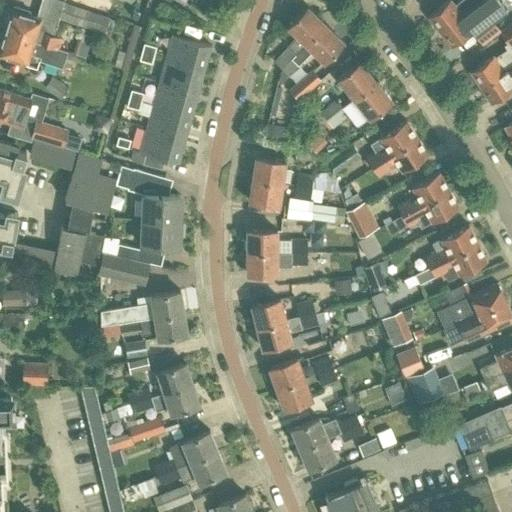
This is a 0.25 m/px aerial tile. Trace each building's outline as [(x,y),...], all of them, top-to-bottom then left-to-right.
[(73,0),(72,2),(108,15),(113,0),(73,0)] [(478,2),(480,0),(461,0),(455,6),(450,0),(428,17),(440,32),(462,15),(478,2)] [(462,38),(472,30),(483,44),(502,29),(495,19),(507,10),(498,0),(480,0),(478,2),(440,32),(451,46),(453,45),(455,48),(464,41),(462,38)] [(105,34),(106,30),(110,19),(110,18),(63,2),(58,18),(105,34)] [(326,22),(307,4),(287,26),(297,35),(286,46),(288,47),(274,61),(281,69),(296,54),(306,44),(305,44),(326,22)] [(11,8),(4,31),(34,39),(58,46),(59,47),(62,38),(53,35),(58,18),(38,12),(36,16),(29,14),(29,11),(12,5),(11,8)] [(110,19),(106,30),(113,32),(117,21),(110,19)] [(305,44),(306,44),(324,62),(344,40),(326,22),(305,44)] [(511,66),(511,22),(499,31),(507,42),(504,45),(506,49),(494,58),(492,55),(469,71),(480,87),(511,66)] [(59,47),(34,39),(4,31),(0,42),(0,54),(27,63),(29,54),(40,57),(39,60),(62,68),(63,65),(71,68),(74,57),(67,55),(68,51),(59,48),(59,47)] [(91,36),(80,32),(74,52),(85,56),(91,36)] [(165,58),(204,68),(210,44),(172,34),(165,58)] [(144,43),(142,51),(154,55),(156,47),(144,43)] [(152,63),(154,55),(142,51),(139,60),(152,63)] [(303,61),(296,54),(281,69),(288,76),(303,61)] [(198,91),(204,68),(165,58),(159,81),(198,91)] [(353,98),(376,80),(360,59),(337,78),(353,98)] [(511,66),(480,87),(491,103),(511,88),(511,66)] [(298,101),(305,95),(322,80),(312,69),(288,89),(298,101)] [(60,99),(68,87),(52,75),(43,87),(60,99)] [(376,80),(353,98),(369,118),(392,100),(376,80)] [(191,114),(198,91),(159,81),(153,104),(191,114)] [(35,121),(23,118),(29,98),(18,95),(18,94),(0,87),(0,119),(10,122),(6,134),(31,141),(33,138),(77,151),(81,137),(68,133),(69,129),(36,119),(35,121)] [(141,101),(143,93),(131,89),(129,97),(141,101)] [(139,109),(141,101),(129,97),(127,106),(139,109)] [(320,112),(326,120),(343,106),(336,98),(320,112)] [(185,137),(191,114),(153,104),(147,127),(185,137)] [(343,106),(326,120),(332,128),(349,115),(343,106)] [(372,166),(417,137),(406,120),(380,138),(379,137),(369,143),(374,150),(365,156),(372,166)] [(279,139),(284,126),(267,122),(264,136),(279,139)] [(179,161),(185,137),(147,127),(140,151),(133,149),(130,159),(142,163),(142,164),(162,169),(165,157),(179,161)] [(322,151),(332,141),(320,130),(310,141),(322,151)] [(128,148),(131,139),(118,136),(116,145),(128,148)] [(417,137),(372,166),(378,176),(391,168),(388,164),(394,160),(402,171),(428,153),(417,137)] [(15,149),(16,145),(0,140),(0,184),(3,186),(2,189),(14,192),(26,153),(15,149)] [(69,214),(69,215),(90,219),(92,209),(87,208),(88,204),(107,210),(116,180),(97,174),(101,160),(34,140),(29,155),(74,168),(65,198),(77,201),(76,206),(72,205),(70,214),(69,214)] [(360,155),(352,144),(330,159),(334,173),(360,155)] [(253,179),(282,183),(282,181),(290,182),(292,169),(284,168),(285,161),(256,157),(253,179)] [(144,195),(143,219),(182,221),(183,205),(180,205),(180,195),(168,195),(169,192),(161,190),(164,177),(134,168),(133,169),(121,166),(116,185),(128,188),(127,190),(144,195)] [(408,197),(396,204),(402,215),(403,215),(449,189),(439,171),(412,187),(418,197),(411,201),(408,197)] [(314,174),(309,173),(297,172),(295,185),(312,188),(312,187),(314,174)] [(279,205),(282,183),(253,179),(250,200),(279,205)] [(295,185),(293,198),(310,201),(312,188),(295,185)] [(408,226),(417,220),(421,228),(459,206),(449,189),(403,215),(402,215),(408,226)] [(344,199),(349,209),(362,202),(357,193),(344,199)] [(365,201),(362,202),(349,209),(346,210),(348,217),(359,237),(379,227),(365,201)] [(344,222),(345,207),(337,206),(312,203),(310,218),(335,222),(344,222)] [(0,245),(11,248),(17,213),(5,211),(4,215),(0,214),(0,245)] [(88,229),(90,219),(69,215),(68,225),(74,226),(73,230),(61,227),(55,258),(14,250),(12,262),(76,275),(79,261),(99,265),(104,236),(85,232),(85,228),(88,229)] [(150,263),(149,264),(160,266),(164,252),(165,247),(178,247),(178,238),(181,238),(182,221),(143,219),(142,246),(141,248),(117,243),(115,254),(150,263)] [(469,224),(441,239),(441,238),(431,243),(435,250),(424,256),(429,267),(430,267),(478,242),(469,224)] [(277,252),(307,251),(307,239),(277,238),(277,230),(248,229),(248,251),(277,252)] [(448,279),(459,274),(487,260),(478,242),(430,267),(429,267),(415,274),(420,284),(434,277),(444,273),(448,279)] [(115,254),(102,251),(97,274),(144,285),(149,264),(150,263),(115,254)] [(277,252),(248,251),(248,273),(277,273),(277,267),(292,267),(292,265),(307,265),(307,251),(277,252)] [(373,291),(386,286),(377,262),(364,267),(373,291)] [(341,265),(342,276),(362,275),(361,264),(341,265)] [(341,295),(358,296),(358,278),(342,277),(341,295)] [(444,327),(506,300),(498,282),(472,294),(466,282),(444,292),(449,304),(436,310),(444,327)] [(23,308),(24,290),(4,289),(4,290),(3,307),(23,308)] [(104,324),(118,322),(184,311),(180,290),(151,295),(152,301),(102,309),(104,324)] [(257,326),(286,319),(281,298),(252,305),(257,326)] [(295,303),(298,316),(315,312),(312,299),(295,303)] [(511,313),(506,300),(444,327),(444,328),(457,322),(466,342),(488,332),(487,330),(511,318),(511,313)] [(401,310),(380,319),(392,346),(412,338),(406,322),(410,320),(412,311),(411,308),(402,311),(401,310)] [(184,311),(118,322),(120,332),(141,329),(142,334),(157,331),(158,338),(187,333),(184,311)] [(302,329),(318,324),(315,312),(298,316),(302,329)] [(356,318),(338,321),(340,336),(358,334),(356,318)] [(286,319),(257,326),(262,347),(291,340),(286,319)] [(422,327),(412,331),(415,339),(425,335),(424,333),(422,327)] [(127,359),(147,356),(144,340),(124,343),(127,359)] [(415,346),(396,354),(404,375),(424,367),(415,346)] [(484,379),(511,366),(511,346),(495,354),(497,359),(479,367),(484,379)] [(312,361),(317,374),(333,367),(328,355),(312,361)] [(130,374),(150,369),(147,357),(127,362),(130,374)] [(276,388),(305,378),(298,357),(269,368),(276,388)] [(47,385),(47,362),(22,361),(22,384),(47,385)] [(164,392),(193,383),(186,361),(157,371),(164,392)] [(511,387),(511,366),(484,379),(489,391),(508,382),(510,389),(511,387)] [(333,367),(317,374),(321,386),(337,380),(333,367)] [(305,378),(276,388),(284,408),(312,398),(305,378)] [(481,393),(477,382),(464,388),(468,398),(481,393)] [(164,392),(151,396),(129,403),(133,413),(155,406),(156,411),(169,407),(171,413),(200,404),(193,383),(164,392)] [(80,386),(82,396),(97,396),(94,386),(80,386)] [(127,394),(129,403),(151,396),(148,387),(127,394)] [(451,411),(459,407),(464,406),(457,390),(444,395),(451,411)] [(82,396),(85,406),(99,406),(97,396),(82,396)] [(0,399),(0,419),(11,419),(11,399),(0,399)] [(511,401),(500,406),(500,405),(458,424),(469,449),(508,432),(510,435),(511,434),(511,401)] [(87,416),(101,416),(100,412),(99,406),(85,406),(87,416)] [(232,413),(212,417),(215,428),(234,424),(232,413)] [(292,428),(300,449),(327,438),(339,433),(360,424),(356,414),(337,422),(335,418),(322,423),(319,417),(292,428)] [(87,416),(89,426),(104,426),(101,416),(87,416)] [(111,451),(134,444),(133,443),(135,442),(165,431),(159,416),(128,427),(130,432),(107,439),(111,451)] [(343,441),(364,433),(360,424),(339,433),(343,441)] [(104,426),(89,426),(92,436),(106,436),(104,426)] [(383,447),(395,442),(389,428),(377,433),(383,447)] [(174,457),(178,466),(219,450),(210,430),(182,441),(170,446),(174,457)] [(92,436),(94,446),(108,446),(106,436),(92,436)] [(362,456),(380,448),(375,437),(358,445),(362,456)] [(327,438),(300,449),(309,469),(336,458),(333,451),(327,438)] [(94,446),(97,456),(111,456),(108,446),(94,446)] [(178,466),(157,475),(161,484),(180,476),(183,481),(196,475),(199,481),(227,470),(219,450),(178,466)] [(97,456),(99,466),(113,466),(111,456),(97,456)] [(157,475),(178,466),(174,457),(153,466),(157,475)] [(99,466),(101,476),(115,476),(113,466),(99,466)] [(104,486),(118,486),(115,476),(101,476),(104,486)] [(399,511),(437,511),(464,503),(493,494),(488,480),(399,509),(399,511)] [(332,511),(373,511),(360,482),(326,496),(332,511)] [(165,510),(192,499),(186,483),(158,494),(165,510)] [(104,486),(106,497),(120,497),(118,486),(104,486)] [(219,511),(251,511),(245,493),(217,504),(219,511)] [(498,511),(493,494),(464,503),(466,511),(498,511)] [(106,497),(108,507),(122,507),(120,497),(106,497)] [(174,511),(196,511),(192,500),(173,507),(174,511)]
